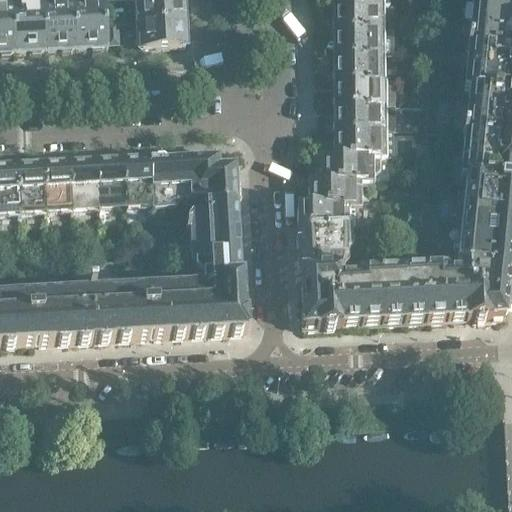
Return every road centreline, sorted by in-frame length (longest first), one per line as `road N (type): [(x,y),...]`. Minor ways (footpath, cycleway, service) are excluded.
road 1 (residential): [(274,366),(0,382)]
road 2 (residential): [(0,141),(262,128)]
road 3 (residential): [(262,128),(274,366)]
road 4 (residential): [(511,352),(274,366)]
road 5 (residential): [(227,76),(216,84),(0,94)]
road 6 (residential): [(262,128),(279,98),(275,0)]
